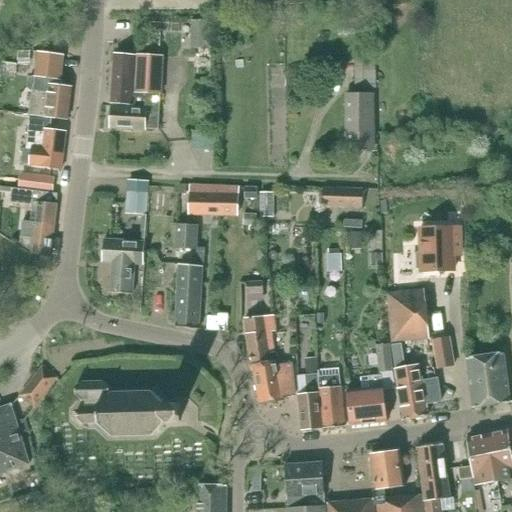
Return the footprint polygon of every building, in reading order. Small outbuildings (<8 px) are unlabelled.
[(368,0),(336,0),(337,8),(368,10),(368,0)] [(215,29),(233,29),(233,17),(215,17),(215,29)] [(210,21),(192,21),(191,49),(209,49),(210,21)] [(111,107),(110,129),(145,131),(146,130),(157,131),(162,56),(159,56),(161,36),(143,35),(141,54),(137,54),(135,93),(134,94),(133,109),(111,107)] [(33,91),(30,114),(68,119),(72,87),(60,86),(64,55),(38,52),(35,76),(33,76),(29,78),(28,88),(31,91),(33,91)] [(116,55),(112,103),(131,104),(135,57),(116,55)] [(355,59),(354,89),(376,89),(376,59),(355,59)] [(373,96),(347,97),(348,151),(374,150),(373,96)] [(32,152),(23,151),(24,164),(62,168),(66,132),(30,128),(29,133),(34,134),(32,152)] [(31,174),(29,190),(46,193),(48,176),(31,174)] [(180,184),(180,194),(189,194),(189,184),(180,184)] [(57,194),(46,193),(29,190),(11,189),(0,186),(0,192),(11,194),(10,203),(34,205),(32,222),(25,221),(23,237),(31,238),(29,253),(50,256),(57,194)] [(213,195),(213,187),(200,186),(200,188),(191,188),(190,214),(223,216),(224,195),(213,195)] [(238,188),(213,187),(213,195),(224,195),(223,216),(238,217),(239,196),(238,196),(238,188)] [(245,187),(245,199),(258,199),(258,188),(245,187)] [(324,189),(323,207),(363,209),(364,191),(324,189)] [(130,193),(128,214),(146,215),(148,194),(130,193)] [(260,193),(260,218),(274,218),(274,193),(260,193)] [(256,226),(257,215),(244,214),(243,226),(256,226)] [(197,249),(199,227),(199,224),(177,223),(176,248),(197,249)] [(196,266),(204,267),(206,228),(199,227),(196,266)] [(421,255),(417,255),(418,270),(422,270),(422,274),(454,273),(454,254),(462,254),(461,228),(421,230),(421,255)] [(362,232),(350,233),(350,249),(362,249),(362,232)] [(104,240),(103,263),(113,264),(111,293),(134,295),(136,265),(145,265),(146,243),(104,240)] [(382,253),(371,253),(371,266),(382,266),(382,253)] [(340,255),(328,255),(328,272),(341,272),(340,255)] [(181,265),(177,328),(199,329),(203,268),(204,268),(204,267),(196,266),(181,265)] [(264,282),(247,283),(247,295),(265,294),(264,282)] [(429,340),(424,291),(387,295),(392,344),(418,341),(429,340)] [(236,309),(216,310),(216,329),(236,329),(236,309)] [(254,367),(271,364),(269,354),(274,354),(271,332),(275,331),(273,317),(259,319),(259,318),(245,320),(252,367),(254,367)] [(450,337),(433,340),(438,369),(455,366),(450,337)] [(393,371),(392,345),(391,344),(376,345),(379,372),(393,371)] [(402,344),(392,345),(393,369),(397,369),(406,367),(402,344)] [(505,355),(467,360),(473,410),(511,405),(505,355)] [(308,375),(297,375),(302,431),(322,429),(316,375),(318,375),(317,358),(306,359),(308,375)] [(278,363),(254,367),(259,404),(284,400),(284,397),(296,396),(291,364),(278,366),(278,363)] [(406,367),(397,369),(405,422),(428,418),(426,404),(441,402),(438,379),(422,381),(420,365),(406,367)] [(43,368),(19,397),(34,409),(58,380),(43,368)] [(339,370),(318,372),(324,430),(345,428),(339,370)] [(362,390),(348,391),(351,427),(387,424),(382,377),(370,378),(361,379),(362,390)] [(75,387),(75,393),(83,399),(84,408),(77,415),(77,421),(84,426),(100,425),(112,436),(153,436),(165,422),(167,422),(171,422),(175,422),(180,422),(180,417),(180,413),(180,409),(180,403),(174,403),(170,403),(166,403),(164,403),(151,390),(112,391),(111,391),(101,380),(83,381),(75,387)] [(0,474),(27,467),(18,434),(30,431),(26,418),(14,422),(11,409),(0,411),(0,474)] [(489,436),(496,483),(511,480),(511,448),(509,431),(489,436)] [(496,483),(489,436),(468,440),(476,486),(496,483)] [(444,445),(418,448),(424,495),(425,511),(442,511),(442,507),(439,507),(438,500),(450,499),(444,445)] [(386,454),(370,456),(375,490),(373,490),(374,506),(385,504),(383,489),(405,487),(400,452),(398,452),(394,451),(389,452),(386,454)] [(285,467),(288,510),(326,507),(322,464),(285,467)] [(261,475),(253,475),(253,491),(261,491),(261,475)] [(34,477),(24,481),(29,496),(39,492),(34,477)] [(196,511),(227,511),(227,487),(196,487),(196,511)] [(385,504),(374,506),(375,511),(425,511),(423,495),(403,497),(404,502),(385,504)] [(346,502),(328,504),(328,511),(374,511),(373,500),(346,502)]
